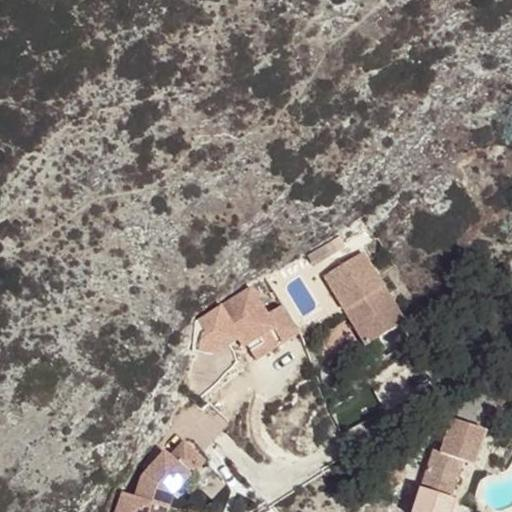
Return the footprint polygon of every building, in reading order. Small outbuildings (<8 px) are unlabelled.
[(366,346),(405,323),(363,253),(324,276),(366,346)] [(249,285),(196,317),(206,335),(195,342),(206,360),(237,341),(250,362),(298,334),(279,303),(265,311),(249,285)] [(333,421),(344,441),(383,419),(371,399),(333,421)] [(451,498),(463,461),(476,466),(488,430),(453,419),(445,443),(442,452),(435,450),(413,511),(453,511),(457,500),(451,498)] [(408,445),(403,426),(373,442),(378,460),(408,445)] [(119,492),(112,511),(147,511),(150,502),(167,508),(172,493),(202,459),(181,440),(168,455),(163,451),(141,475),(134,497),(119,492)] [(445,443),(438,440),(435,450),(442,452),(445,443)] [(403,473),(408,445),(378,460),(384,482),(403,473)] [(398,500),(403,473),(384,482),(381,484),(385,502),(398,500)]
